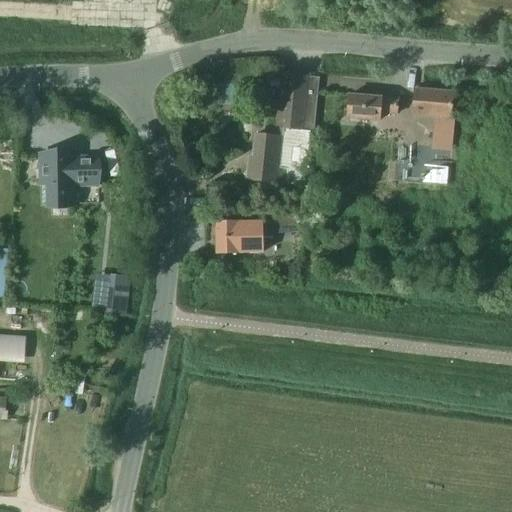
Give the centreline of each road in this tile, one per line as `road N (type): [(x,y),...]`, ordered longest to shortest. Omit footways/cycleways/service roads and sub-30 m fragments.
road 1 (tertiary): [(119,511),(163,317),(170,232),(168,187),(128,75)]
road 2 (tertiary): [(128,75),(269,38),(511,56)]
road 3 (track): [(22,327),(37,370),(21,504)]
road 4 (track): [(0,8),(107,16),(128,75)]
road 5 (unclassified): [(0,78),(128,75)]
